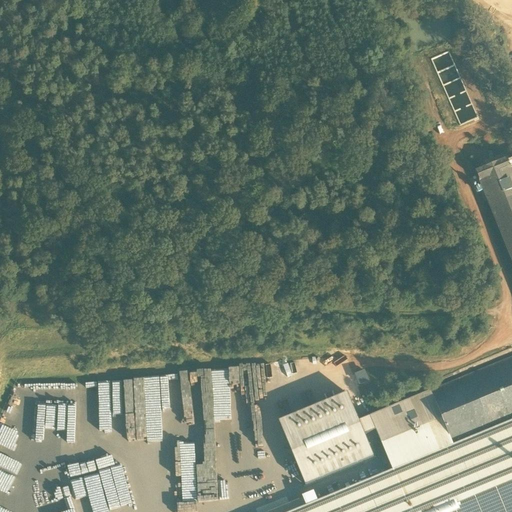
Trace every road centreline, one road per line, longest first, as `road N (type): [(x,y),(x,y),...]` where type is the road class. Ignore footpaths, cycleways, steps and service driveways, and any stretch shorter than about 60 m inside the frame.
road 1 (track): [(32,317),(492,307),(507,289),(450,151),(470,126),(511,111)]
road 2 (track): [(0,83),(31,104),(40,162),(95,230),(262,185)]
road 3 (track): [(0,149),(32,317)]
